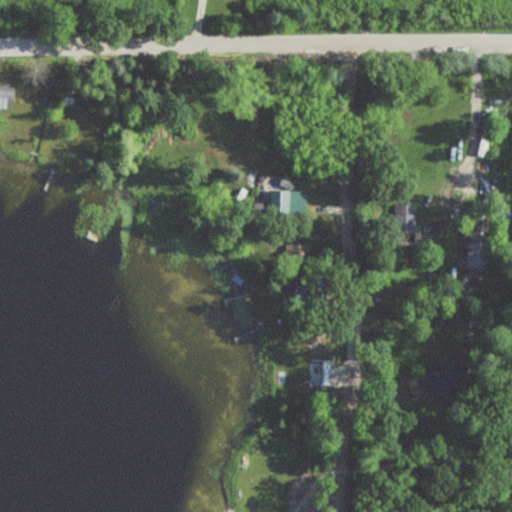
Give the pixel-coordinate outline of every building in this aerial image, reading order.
[(0,101),(12,102),(12,83),(0,82),(0,101)] [(304,192),(293,191),(293,179),(278,178),(278,189),(268,188),(267,214),(303,215),(304,192)] [(391,242),(413,242),(413,204),(391,204),(391,242)] [(493,215),(469,213),(464,263),(488,265),(493,215)] [(308,264),(308,246),(286,246),(286,264),(308,264)] [(297,278),(295,309),(322,310),(324,279),(297,278)] [(330,357),(330,320),(309,320),(309,357),(330,357)] [(328,363),(308,363),(308,387),(328,387),(328,363)]
